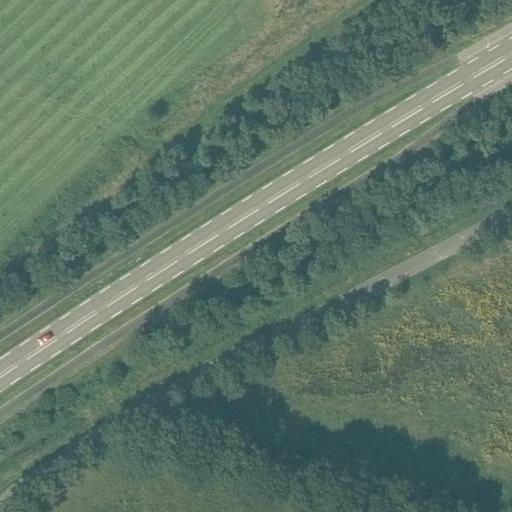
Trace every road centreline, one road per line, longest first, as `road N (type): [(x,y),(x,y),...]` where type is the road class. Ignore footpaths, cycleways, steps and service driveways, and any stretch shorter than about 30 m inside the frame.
road 1 (tertiary): [(0,381),(149,276),(511,56)]
road 2 (unclassified): [(0,498),(102,417),(511,200)]
road 3 (track): [(174,128),(354,0)]
